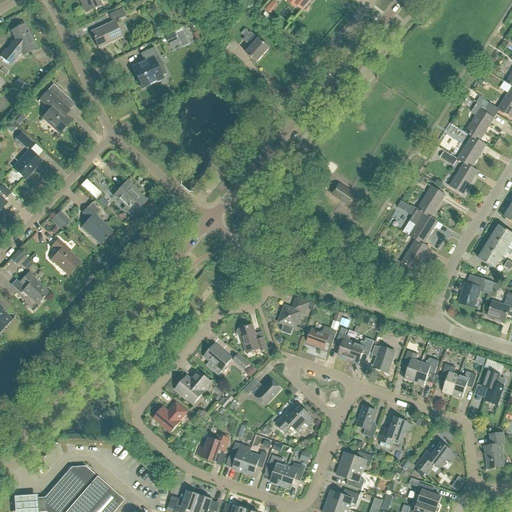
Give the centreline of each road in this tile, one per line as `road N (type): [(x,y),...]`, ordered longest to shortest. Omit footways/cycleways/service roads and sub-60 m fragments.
road 1 (residential): [(289,506),(187,469),(136,421),(140,406),(218,315),(257,304),(277,269)]
road 2 (secondary): [(0,461),(210,219)]
road 3 (secondary): [(210,219),(401,0)]
road 4 (residential): [(369,4),(193,205)]
road 5 (residential): [(478,495),(467,425),(357,391)]
road 6 (residential): [(511,167),(454,259),(430,323)]
road 7 (residential): [(0,255),(113,134)]
road 8 (residential): [(430,323),(277,269)]
road 9 (residential): [(113,134),(46,0)]
road 10 (residential): [(357,391),(294,361),(295,382),(340,417)]
